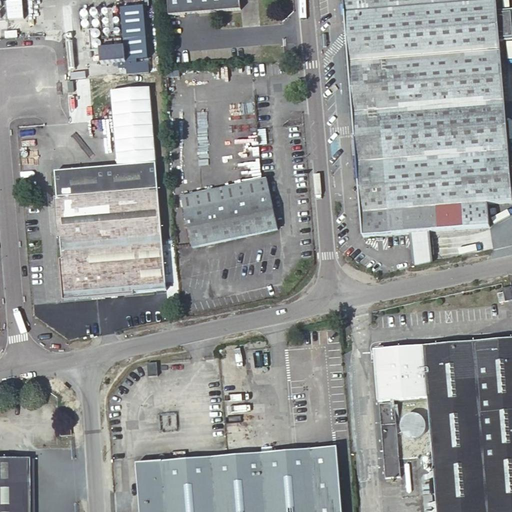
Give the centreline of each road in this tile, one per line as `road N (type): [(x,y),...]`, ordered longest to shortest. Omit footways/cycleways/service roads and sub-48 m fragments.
road 1 (residential): [(325,302),(306,0)]
road 2 (residential): [(86,355),(325,302)]
road 3 (unclassified): [(21,370),(0,127)]
road 4 (residential): [(325,302),(511,263)]
road 5 (unclassified): [(86,355),(96,511)]
road 6 (unknown): [(361,333),(511,320)]
road 7 (unknown): [(0,428),(52,443),(61,452),(61,489),(95,488)]
